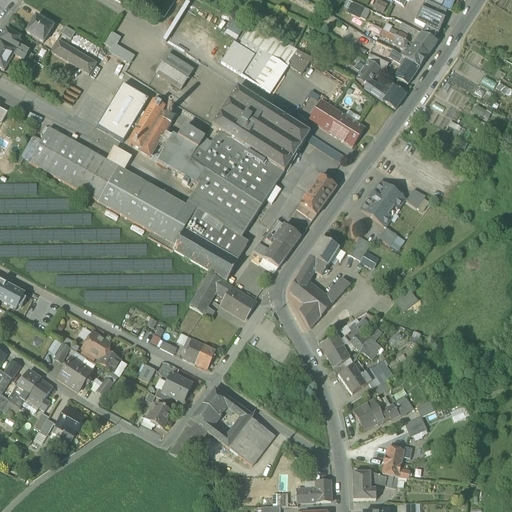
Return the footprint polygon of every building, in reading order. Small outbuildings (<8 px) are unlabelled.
[(168,0),(165,5),(170,9),(175,0),(168,0)] [(377,0),(374,9),(385,13),(389,4),(377,0)] [(425,0),(424,0),(421,9),(443,19),(447,10),(425,0)] [(425,0),(447,10),(450,11),(454,3),(454,0),(425,0)] [(359,18),(365,21),(369,11),(353,2),(347,14),(359,19),(359,18)] [(164,19),(170,9),(165,5),(159,16),(164,19)] [(414,23),(424,28),(436,34),(437,35),(444,20),(443,19),(421,9),(420,9),(414,23)] [(38,41),(43,44),(46,39),(50,33),(53,28),(48,24),(41,20),(36,17),(33,22),(29,28),(26,33),(31,37),(38,41)] [(411,43),(413,45),(421,35),(401,24),(399,29),(407,33),(408,33),(415,37),(411,43)] [(235,43),(241,46),(252,28),(247,26),(246,25),(235,43)] [(386,25),(383,30),(388,33),(392,28),(386,25)] [(61,35),(71,41),(75,34),(66,28),(61,35)] [(287,46),(252,28),(241,46),(239,49),(234,46),(222,66),(248,82),(268,50),(290,64),(289,67),(302,75),(312,59),(294,49),(287,46)] [(433,41),(436,34),(424,28),(421,35),(433,41)] [(0,42),(16,53),(20,47),(21,45),(18,43),(20,39),(5,30),(0,38),(0,42)] [(380,35),(392,42),(395,37),(389,34),(388,33),(383,30),(380,35)] [(398,32),(397,33),(395,37),(404,42),(405,41),(407,37),(398,32)] [(129,67),(128,66),(132,58),(114,48),(119,40),(111,35),(105,46),(112,50),(109,55),(126,65),(122,72),(124,74),(128,69),(129,67)] [(413,45),(413,46),(427,57),(436,44),(433,41),(421,35),(413,45)] [(404,42),(395,37),(392,42),(391,44),(405,52),(405,51),(408,53),(413,46),(405,41),(404,42)] [(0,70),(4,73),(7,68),(10,62),(20,68),(26,58),(16,53),(0,42),(0,70)] [(51,54),(89,77),(96,65),(58,42),(51,54)] [(404,59),(404,60),(419,70),(427,57),(413,46),(408,53),(404,59)] [(29,52),(20,47),(16,53),(26,58),(29,52)] [(270,97),(289,67),(290,64),(268,50),(248,82),(270,97)] [(404,59),(401,57),(393,51),(389,58),(401,65),(404,60),(404,59)] [(380,69),(385,72),(388,65),(369,54),(366,60),(368,62),(380,69)] [(155,75),(180,92),(193,72),(168,55),(155,75)] [(36,64),(26,58),(20,68),(10,62),(7,68),(19,75),(21,72),(28,77),(36,64)] [(407,86),(419,70),(404,60),(401,65),(393,78),(407,86)] [(356,80),(366,87),(370,81),(371,81),(380,69),(368,62),(356,80)] [(383,102),(390,92),(383,87),(382,89),(380,88),(371,81),(370,81),(366,87),(364,90),(383,102)] [(387,81),(383,87),(390,92),(393,87),(394,86),(387,81)] [(511,96),(511,91),(511,88),(498,84),(496,91),(511,96)] [(141,113),(148,102),(122,86),(97,129),(122,144),(138,118),(141,113)] [(405,96),(393,87),(390,92),(383,102),(395,111),(405,96)] [(241,239),(266,202),(275,187),(309,135),(239,90),(235,91),(211,127),(212,127),(204,140),(184,128),(177,139),(173,136),(156,164),(184,180),(182,184),(187,187),(190,189),(192,185),(195,186),(198,188),(187,204),(205,216),(241,239)] [(138,153),(149,159),(151,159),(175,118),(170,116),(172,115),(173,113),(172,111),(171,110),(170,109),(168,110),(167,111),(166,112),(163,111),(165,108),(153,101),(145,115),(142,120),(128,143),(132,146),(139,150),(138,153)] [(309,122),(352,149),(364,129),(321,103),(309,122)] [(475,106),(472,114),(489,121),(492,113),(475,106)] [(28,164),(98,204),(117,169),(105,162),(48,130),(46,132),(28,164)] [(310,147),(341,161),(344,154),(313,140),(310,147)] [(117,169),(123,173),(131,160),(113,149),(105,162),(117,169)] [(117,169),(98,204),(150,234),(175,248),(184,231),(193,235),(205,216),(187,204),(185,208),(123,173),(117,169)] [(300,206),(316,218),(317,217),(336,189),(320,177),(300,206)] [(361,212),(384,228),(391,219),(387,216),(390,212),(393,215),(394,214),(391,212),(393,208),(397,210),(404,201),(381,184),(373,196),(372,195),(369,200),(361,212)] [(280,191),(275,187),(266,202),(271,205),(280,191)] [(405,202),(416,210),(425,198),(413,192),(405,202)] [(296,211),(312,223),(316,218),(300,206),(296,211)] [(239,243),(241,239),(205,216),(193,235),(237,261),(240,257),(246,248),(246,247),(239,243)] [(263,260),(278,269),(301,239),(284,226),(283,226),(276,221),(253,254),(263,260)] [(378,240),(389,248),(397,237),(386,230),(378,240)] [(238,262),(237,261),(193,235),(184,231),(175,248),(172,252),(226,283),(231,275),(238,262)] [(172,253),(172,252),(175,248),(150,234),(147,239),(172,253)] [(239,243),(246,247),(248,244),(241,239),(239,243)] [(349,256),(360,263),(370,245),(359,239),(349,256)] [(321,278),(333,259),(339,250),(322,241),(321,240),(304,268),(315,274),(321,278)] [(345,254),(339,250),(333,259),(340,263),(345,254)] [(369,266),(374,258),(367,253),(362,261),(369,266)] [(304,268),(299,276),(309,283),(315,274),(304,268)] [(207,308),(216,292),(222,282),(209,274),(189,308),(202,316),(207,308)] [(309,331),(332,306),(325,301),(307,286),(309,283),(299,276),(289,292),(290,294),(291,296),(304,306),(299,312),(309,331)] [(343,281),(325,301),(332,306),(350,287),(343,281)] [(24,295),(0,282),(0,302),(15,310),(24,295)] [(232,288),(222,282),(216,292),(226,298),(231,289),(232,290),(232,288)] [(220,307),(244,322),(256,304),(232,290),(231,289),(226,298),(220,307)] [(395,302),(402,312),(417,302),(409,292),(395,302)] [(207,308),(202,316),(210,321),(215,313),(207,308)] [(9,318),(3,325),(10,330),(16,324),(9,318)] [(340,331),(345,338),(351,333),(349,330),(354,326),(356,328),(358,325),(361,323),(366,328),(369,325),(364,319),(359,323),(357,321),(340,331)] [(356,328),(361,333),(366,328),(361,323),(358,325),(356,328)] [(345,338),(340,343),(343,349),(349,343),(360,333),(361,333),(356,328),(354,326),(349,330),(351,333),(345,338)] [(77,337),(87,343),(92,335),(83,328),(77,337)] [(142,329),(137,338),(144,341),(148,332),(142,329)] [(360,352),(361,353),(369,361),(371,363),(378,354),(377,354),(381,348),(375,343),(382,334),(376,329),(367,341),(360,352)] [(355,350),(359,354),(360,352),(367,341),(360,333),(349,343),(355,350)] [(83,350),(98,360),(103,352),(108,345),(92,335),(87,343),(83,350)] [(150,344),(157,347),(160,339),(154,336),(150,344)] [(334,354),(343,349),(340,343),(337,339),(321,349),(326,358),(334,354)] [(203,346),(191,341),(187,349),(182,360),(193,365),(195,359),(197,360),(203,346)] [(348,356),(355,350),(349,343),(343,349),(348,356)] [(160,349),(173,356),(176,350),(163,344),(160,349)] [(54,360),(62,364),(70,350),(62,345),(54,360)] [(215,352),(203,346),(197,360),(195,359),(193,365),(207,371),(215,352)] [(348,356),(343,349),(334,354),(326,358),(334,372),(335,371),(350,360),(348,356)] [(120,362),(103,352),(98,360),(96,364),(113,373),(120,362)] [(82,366),(86,359),(76,353),(72,359),(82,366)] [(352,365),(353,367),(355,369),(362,364),(363,365),(369,361),(361,353),(352,365)] [(57,381),(67,388),(82,366),(72,359),(57,381)] [(86,359),(82,366),(92,373),(96,365),(86,359)] [(335,371),(338,375),(352,365),(352,364),(350,360),(335,371)] [(127,366),(120,362),(113,373),(119,379),(127,366)] [(383,362),(364,374),(371,383),(369,385),(372,390),(386,382),(392,377),(383,362)] [(11,380),(12,380),(20,368),(11,363),(4,374),(3,374),(6,376),(11,380)] [(92,373),(82,366),(67,388),(77,394),(92,373)] [(138,380),(148,385),(155,371),(145,366),(138,380)] [(357,372),(355,369),(353,367),(338,377),(352,397),(369,385),(371,383),(364,374),(361,369),(357,372)] [(0,371),(0,395),(1,396),(11,380),(6,376),(3,374),(4,374),(0,371)] [(22,407),(26,401),(41,381),(28,372),(8,401),(7,402),(12,405),(19,410),(22,407)] [(173,399),(182,403),(187,394),(186,394),(191,385),(171,375),(163,393),(162,393),(173,399)] [(96,392),(103,398),(113,385),(106,379),(96,392)] [(52,389),(41,381),(26,401),(39,409),(44,413),(50,404),(44,401),(52,389)] [(374,393),(376,398),(377,397),(390,390),(388,385),(386,382),(372,390),(374,393)] [(218,418),(219,419),(227,409),(234,415),(239,408),(215,390),(202,405),(218,418)] [(155,398),(169,405),(173,399),(162,393),(163,393),(158,391),(155,398)] [(385,398),(379,401),(384,410),(390,407),(385,398)] [(405,399),(399,403),(407,416),(413,411),(405,399)] [(374,403),(379,413),(384,410),(379,401),(378,400),(374,403)] [(35,415),(39,409),(26,401),(22,407),(35,415)] [(7,402),(1,412),(5,415),(9,409),(12,405),(7,402)] [(365,433),(384,422),(379,413),(374,403),(373,402),(354,412),(365,433)] [(421,418),(421,419),(435,413),(432,405),(430,402),(430,403),(431,406),(418,411),(417,408),(416,408),(418,412),(420,411),(422,415),(423,417),(421,418)] [(390,407),(384,410),(379,413),(384,422),(390,419),(391,422),(399,418),(407,416),(399,403),(390,407)] [(430,403),(417,408),(418,411),(431,406),(430,403)] [(152,424),(163,430),(163,429),(167,422),(167,421),(166,421),(170,413),(171,413),(156,404),(147,421),(152,424)] [(17,414),(19,410),(12,405),(9,409),(17,414)] [(206,433),(228,450),(251,420),(253,418),(245,412),(240,419),(226,438),(212,427),(218,418),(202,405),(190,421),(206,433)] [(465,407),(461,409),(465,419),(469,417),(465,407)] [(234,415),(240,419),(245,412),(239,408),(234,415)] [(461,409),(450,414),(454,424),(465,419),(461,409)] [(58,444),(67,449),(84,420),(75,415),(66,411),(67,410),(66,410),(56,427),(65,433),(61,440),(58,444)] [(34,428),(41,432),(47,421),(48,419),(42,415),(34,428)] [(138,424),(149,430),(152,424),(147,421),(141,418),(138,424)] [(404,426),(407,433),(424,425),(421,419),(404,426)] [(228,450),(253,468),(275,438),(251,420),(228,450)] [(54,425),(47,421),(41,432),(39,434),(46,438),(54,425)] [(190,429),(185,434),(198,444),(206,433),(190,421),(186,426),(190,429)] [(426,432),(424,425),(407,433),(410,439),(413,438),(420,435),(426,432)] [(52,435),(61,440),(65,433),(56,427),(52,435)] [(41,447),(46,438),(39,434),(38,434),(33,442),(41,447)] [(169,455),(183,463),(198,444),(185,434),(169,455)] [(420,435),(413,438),(415,443),(422,439),(422,438),(420,435)] [(387,449),(384,462),(401,466),(402,459),(403,452),(387,449)] [(403,452),(402,459),(410,461),(412,450),(404,449),(403,452)] [(7,451),(3,460),(11,464),(15,455),(7,451)] [(394,478),(398,479),(399,472),(401,466),(384,462),(383,467),(382,476),(387,477),(394,478)] [(409,474),(399,472),(398,479),(397,480),(407,481),(409,474)] [(352,474),(353,502),(376,501),(376,490),(370,490),(370,483),(370,474),(352,474)] [(385,487),(386,479),(381,478),(379,478),(370,474),(370,483),(378,485),(385,487)] [(385,487),(397,489),(398,481),(393,480),(394,478),(387,477),(386,479),(385,487)] [(285,489),(284,482),(267,483),(268,490),(285,489)] [(315,483),(316,490),(317,503),(331,502),(329,482),(315,483)] [(297,505),(317,503),(316,490),(296,492),(297,505)] [(280,509),(287,509),(287,501),(273,501),(273,509),(280,509)]
